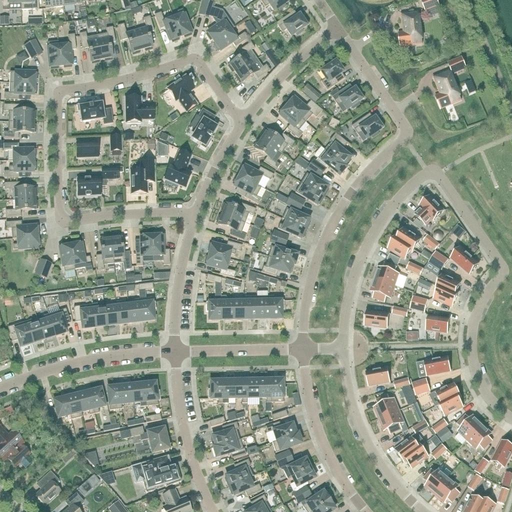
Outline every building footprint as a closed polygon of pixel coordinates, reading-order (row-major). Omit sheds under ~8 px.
[(1,0),(2,12),(21,11),(20,0),(1,0)] [(20,0),(21,11),(39,10),(38,0),(20,0)] [(44,0),(45,10),(64,8),(62,0),(44,0)] [(128,0),(122,0),(126,11),(132,10),(128,0)] [(258,0),(265,8),(269,6),(274,12),(278,9),(280,11),(285,7),(284,5),(291,0),(258,0)] [(425,13),(440,7),(436,0),(421,0),(425,13)] [(199,15),(205,17),(209,2),(203,1),(199,15)] [(210,19),(215,4),(209,2),(205,17),(210,19)] [(208,34),(206,35),(210,41),(212,40),(213,43),(230,31),(234,29),(228,20),(223,12),(213,9),(210,19),(212,19),(217,27),(207,34),(208,34)] [(190,34),(191,34),(182,11),(177,12),(179,17),(174,19),(181,38),(184,37),(185,39),(191,36),(190,34)] [(294,12),(276,24),(282,33),(286,31),(291,37),(295,34),(297,36),(303,32),(301,30),(309,25),(303,17),(301,18),(299,16),(297,17),(294,12)] [(400,48),(422,45),(418,13),(402,15),(404,34),(398,34),(400,48)] [(181,38),(174,19),(164,23),(161,14),(154,16),(160,30),(165,28),(171,42),(172,43),(179,41),(178,39),(181,38)] [(146,29),(136,32),(142,51),(145,50),(145,52),(152,50),(152,48),(148,34),(154,32),(150,18),(143,19),(146,29)] [(136,32),(126,35),(124,25),(117,27),(121,42),(127,40),(131,54),(132,54),(132,56),(139,54),(139,52),(142,51),(136,32)] [(25,27),(19,29),(23,40),(29,38),(25,27)] [(97,36),(102,61),(105,60),(105,62),(112,61),(112,59),(109,44),(115,43),(112,28),(106,30),(107,34),(97,36)] [(213,46),(217,52),(219,51),(219,52),(232,43),(235,48),(248,40),(244,34),(236,40),(230,31),(213,43),(215,45),(213,46)] [(99,62),(102,61),(97,36),(87,38),(86,34),(79,35),(82,50),(88,49),(91,63),(92,63),(92,65),(99,64),(99,62)] [(59,47),(61,67),(64,67),(64,69),(71,68),(71,66),(72,66),(70,51),(76,51),(74,36),(68,36),(69,46),(59,47)] [(30,44),(37,57),(42,54),(35,41),(30,44)] [(59,47),(58,42),(47,44),(50,68),(51,68),(51,70),(58,70),(58,68),(61,67),(59,47)] [(31,60),(37,57),(30,44),(24,47),(31,60)] [(235,75),(256,60),(250,52),(254,49),(251,44),(238,52),(241,57),(229,66),(230,66),(228,67),(232,73),(234,72),(235,75)] [(266,44),(261,47),(265,54),(271,50),(266,44)] [(24,53),(16,57),(20,64),(28,60),(24,53)] [(269,57),(264,62),(270,69),(275,64),(269,57)] [(256,60),(235,75),(237,77),(236,78),(240,84),(241,83),(242,84),(254,75),(257,80),(270,72),(266,66),(262,69),(256,60)] [(344,69),(338,60),(330,66),(329,64),(323,68),(324,70),(320,73),(325,80),(321,82),(327,91),(345,79),(340,72),(344,69)] [(467,71),(462,60),(448,66),(452,78),(467,71)] [(433,78),(441,95),(435,98),(440,110),(461,101),(449,72),(433,78)] [(35,75),(35,74),(10,73),(9,84),(34,85),(35,82),(37,82),(37,75),(35,75)] [(178,101),(186,113),(196,106),(188,94),(194,90),(185,78),(167,90),(176,103),(178,101)] [(34,88),(34,85),(9,84),(9,94),(4,94),(4,100),(19,101),(19,95),(34,96),(34,95),(36,95),(36,88),(34,88)] [(307,86),(302,92),(315,103),(320,97),(307,86)] [(336,89),(329,94),(331,98),(342,114),(351,108),(352,110),(358,106),(357,104),(364,99),(359,91),(355,93),(349,86),(339,93),(336,89)] [(305,108),(293,99),(291,98),(287,103),(288,105),(286,107),(305,123),(312,116),(316,119),(322,112),(311,102),(305,108)] [(125,100),(126,124),(141,123),(141,121),(153,120),(153,108),(140,108),(140,99),(125,100)] [(88,104),(77,106),(78,113),(80,113),(82,123),(103,120),(104,125),(112,124),(110,110),(102,112),(101,105),(89,107),(88,104)] [(8,123),(33,123),(33,120),(35,120),(35,113),(33,113),(33,112),(19,112),(19,106),(4,106),(3,112),(8,113),(8,123)] [(298,131),(305,123),(286,107),(284,109),(283,108),(278,113),(280,115),(279,115),(290,125),(286,129),(298,139),(302,134),(298,131)] [(210,125),(215,118),(202,111),(198,118),(203,121),(192,139),(201,145),(200,147),(206,150),(212,140),(210,139),(216,128),(210,125)] [(175,114),(169,118),(172,123),(178,119),(175,114)] [(366,140),(371,137),(372,139),(378,135),(377,133),(384,128),(378,119),(374,122),(369,115),(351,127),(357,136),(362,133),(366,140)] [(33,126),(33,123),(8,123),(8,133),(3,133),(3,140),(18,140),(18,134),(33,134),(33,133),(35,133),(35,126),(33,126)] [(261,140),(281,155),(287,146),(291,149),(295,143),(282,135),(279,140),(267,131),(266,132),(265,131),(261,137),(262,138),(261,140)] [(345,168),(351,161),(349,160),(351,158),(341,151),(347,144),(335,134),(329,142),(331,143),(324,151),(345,168)] [(166,143),(168,138),(161,135),(159,141),(166,143)] [(109,137),(110,153),(123,152),(122,136),(109,137)] [(281,155),(261,140),(259,143),(257,142),(253,148),(255,149),(254,149),(267,158),(263,163),(276,171),(280,166),(276,163),(281,155)] [(167,147),(157,143),(157,158),(167,157),(167,147)] [(76,145),(77,159),(98,158),(97,144),(76,145)] [(13,162),(33,162),(33,158),(35,158),(35,151),(33,151),(18,151),(18,145),(3,145),(3,152),(13,152),(13,162)] [(313,158),(318,149),(314,147),(309,156),(313,158)] [(288,149),(283,156),(289,161),(295,154),(288,149)] [(346,168),(345,168),(324,151),(317,159),(339,177),(346,168)] [(166,181),(164,187),(175,191),(178,186),(185,189),(191,175),(184,172),(190,158),(179,153),(173,168),(170,167),(165,180),(166,181)] [(310,166),(322,174),(326,169),(313,161),(310,166)] [(13,162),(13,168),(9,168),(9,172),(4,172),(4,179),(19,179),(19,173),(34,172),(36,172),(36,165),(34,165),(33,162),(13,162)] [(154,163),(141,163),(141,173),(131,173),(131,195),(147,194),(146,183),(154,183),(154,163)] [(319,179),(322,174),(310,166),(306,171),(319,179)] [(239,177),(257,186),(262,177),(270,182),(273,176),(260,169),(257,174),(244,167),(244,168),(242,167),(239,173),(240,174),(239,177)] [(77,181),(78,197),(100,196),(100,187),(106,187),(106,180),(118,180),(117,170),(102,171),(102,180),(99,180),(89,180),(89,179),(85,179),(85,180),(77,181)] [(324,198),(328,191),(327,190),(328,188),(307,175),(301,184),(324,198)] [(257,186),(239,177),(237,179),(236,179),(232,185),(234,186),(247,193),(244,199),(258,206),(261,200),(256,198),(261,188),(257,186)] [(15,201),(35,200),(35,197),(37,197),(36,190),(34,190),(34,189),(19,190),(19,184),(4,184),(4,191),(14,191),(15,201)] [(319,205),(324,198),(301,184),(295,193),(316,206),(318,205),(319,205)] [(288,200),(302,207),(305,202),(291,195),(288,200)] [(432,220),(434,222),(444,212),(429,197),(419,207),(421,209),(415,216),(425,227),(432,220)] [(35,200),(15,201),(15,211),(5,212),(6,218),(21,217),(20,211),(35,211),(35,210),(37,210),(37,203),(35,203),(35,200)] [(299,213),(302,207),(288,200),(286,206),(299,213)] [(222,215),(245,224),(249,215),(253,216),(256,210),(242,205),(239,210),(226,205),(225,206),(223,205),(221,212),(223,212),(222,215)] [(306,231),(310,223),(308,222),(309,220),(286,210),(282,220),(286,222),(306,231)] [(275,217),(269,214),(265,222),(272,224),(275,217)] [(241,234),(245,224),(222,215),(221,218),(219,217),(216,224),(218,225),(232,231),(229,236),(244,242),(246,236),(241,234)] [(263,222),(257,220),(254,227),(260,230),(263,222)] [(12,240),(17,240),(37,238),(37,235),(39,235),(38,228),(36,228),(36,227),(22,228),(21,222),(6,224),(7,230),(12,230),(12,240)] [(303,239),(306,231),(286,222),(284,227),(280,225),(277,230),(300,240),(301,238),(303,239)] [(460,238),(465,232),(458,227),(453,233),(460,238)] [(414,251),(421,240),(403,229),(398,237),(396,236),(394,239),(414,251)] [(272,238),(286,243),(288,237),(274,232),(272,238)] [(153,263),(163,262),(163,266),(170,266),(169,251),(163,251),(162,236),(162,234),(155,235),(155,237),(152,237),(153,263)] [(153,263),(152,237),(148,237),(148,235),(141,235),(141,237),(141,252),(135,252),(136,267),(142,267),(142,263),(153,263)] [(123,254),(121,239),(121,237),(113,238),(114,240),(111,240),(114,265),(124,264),(124,269),(131,268),(129,253),(123,254)] [(435,251),(439,246),(427,237),(424,241),(435,251)] [(13,251),(38,249),(38,248),(40,248),(39,241),(37,241),(37,238),(17,240),(18,245),(13,246),(13,251)] [(114,265),(111,240),(108,240),(107,238),(100,239),(101,241),(100,241),(102,256),(96,257),(97,272),(104,271),(103,266),(114,265)] [(284,248),(286,243),(272,238),(270,243),(284,248)] [(412,254),(414,251),(394,239),(387,249),(405,261),(410,253),(412,254)] [(70,246),(75,271),(85,269),(86,274),(92,273),(89,258),(84,259),(81,244),(80,244),(80,242),(73,244),(73,246),(70,246)] [(209,255),(228,261),(230,255),(235,256),(236,252),(241,253),(242,247),(227,243),(226,249),(212,245),(211,246),(209,245),(208,252),(210,253),(209,255)] [(75,271),(70,246),(67,247),(67,245),(60,246),(60,248),(59,248),(64,273),(75,271)] [(294,266),(297,255),(271,247),(268,258),(294,265),(293,266),(294,266)] [(470,276),(479,265),(460,248),(450,259),(470,276)] [(430,261),(432,258),(433,257),(424,252),(422,256),(430,261)] [(445,266),(448,261),(436,253),(433,257),(432,258),(445,266)] [(226,270),(228,261),(209,255),(208,258),(206,258),(204,265),(206,265),(206,266),(220,270),(219,276),(234,279),(235,273),(226,270)] [(390,255),(387,261),(398,266),(400,260),(390,255)] [(291,274),(293,266),(294,265),(268,258),(265,268),(263,267),(261,273),(276,278),(277,272),(289,275),(289,273),(291,274)] [(441,271),(445,266),(432,258),(430,261),(429,263),(441,271)] [(41,277),(46,263),(40,261),(35,275),(41,277)] [(46,279),(51,265),(46,263),(41,277),(46,279)] [(395,274),(397,268),(384,264),(382,270),(378,268),(374,280),(395,287),(399,275),(395,274)] [(407,269),(420,276),(423,271),(409,264),(407,269)] [(135,283),(135,277),(134,277),(134,275),(125,276),(126,284),(135,283)] [(458,297),(459,294),(457,293),(461,284),(442,275),(436,287),(458,297)] [(207,276),(206,281),(220,285),(222,279),(207,276)] [(391,299),(395,287),(374,280),(370,292),(374,293),(373,299),(384,303),(386,298),(391,299)] [(452,308),(458,297),(436,287),(435,290),(437,291),(433,300),(452,308)] [(269,320),(269,302),(269,297),(256,298),(257,320),(269,320)] [(269,297),(269,302),(269,320),(281,320),(281,311),(284,311),(284,302),(274,302),(274,297),(269,297)] [(245,321),(257,320),(256,298),(245,298),(245,303),(245,321)] [(426,308),(428,302),(413,298),(411,304),(426,308)] [(155,303),(152,304),(152,299),(140,300),(143,323),(154,321),(153,313),(156,313),(155,303)] [(13,307),(12,300),(4,301),(4,308),(13,307)] [(131,324),(143,323),(140,300),(134,301),(135,306),(129,306),(131,324)] [(131,324),(129,306),(121,307),(121,303),(115,303),(116,308),(117,308),(119,326),(131,324)] [(209,321),(221,321),(221,303),(206,304),(206,313),(208,313),(209,321)] [(221,321),(233,321),(233,303),(221,303),(221,321)] [(233,321),(245,321),(245,303),(233,303),(233,321)] [(105,309),(98,310),(97,304),(92,305),(92,311),(93,311),(95,328),(107,327),(105,309)] [(425,313),(426,308),(411,304),(410,309),(425,313)] [(92,311),(80,312),(80,307),(73,308),(75,323),(81,323),(82,330),(95,328),(93,311),(92,311)] [(107,327),(119,326),(117,308),(116,308),(105,309),(107,327)] [(407,318),(408,312),(393,309),(392,314),(407,318)] [(49,315),(56,337),(67,333),(65,326),(70,324),(66,310),(49,315)] [(387,330),(389,315),(366,312),(364,327),(387,330)] [(44,341),(56,337),(49,315),(43,317),(45,322),(39,324),(44,341)] [(448,335),(450,320),(428,317),(425,331),(448,335)] [(44,341),(39,324),(32,326),(30,321),(25,323),(27,327),(33,344),(44,341)] [(20,348),(33,344),(27,327),(25,323),(8,328),(12,343),(18,341),(20,348)] [(427,377),(451,373),(448,358),(424,363),(427,377)] [(368,388),(390,384),(387,369),(366,373),(368,388)] [(395,390),(410,386),(408,380),(394,384),(395,390)] [(414,391),(428,386),(426,380),(412,385),(414,391)] [(266,404),(271,404),(271,381),(259,382),(259,399),(266,399),(266,404)] [(283,404),(283,399),(286,399),(285,389),(283,389),(283,381),(271,381),(271,404),(283,404)] [(223,405),(223,400),(223,382),(210,383),(210,391),(208,391),(208,400),(218,400),(218,405),(223,405)] [(228,400),(235,400),(235,382),(223,382),(223,400),(223,405),(228,405),(228,400)] [(247,404),(247,400),(247,382),(235,382),(235,400),(242,400),(242,404),(247,404)] [(259,382),(247,382),(247,400),(259,399),(259,382)] [(158,406),(158,402),(160,401),(159,391),(157,392),(156,384),(143,385),(145,403),(146,408),(158,406)] [(439,406),(460,396),(454,384),(435,394),(439,402),(437,403),(439,406)] [(143,385),(131,387),(133,404),(140,404),(140,408),(146,408),(145,403),(143,385)] [(415,396),(430,392),(428,386),(414,391),(415,396)] [(121,406),(133,404),(131,387),(119,388),(121,406)] [(411,407),(417,404),(410,387),(402,390),(409,407),(411,407)] [(122,410),(121,406),(119,388),(107,389),(109,412),(122,410)] [(98,410),(105,408),(101,390),(89,393),(94,415),(99,414),(98,410)] [(89,416),(94,415),(89,393),(77,396),(81,413),(88,412),(89,416)] [(83,418),(81,413),(77,396),(65,399),(70,416),(71,421),(83,418)] [(394,400),(390,402),(388,396),(376,401),(378,407),(374,409),(379,420),(399,412),(394,400)] [(459,400),(461,399),(460,396),(439,406),(445,418),(463,408),(459,400)] [(58,419),(70,416),(65,399),(53,402),(55,409),(49,411),(53,425),(59,424),(58,419)] [(36,409),(29,400),(24,404),(31,413),(36,409)] [(421,414),(417,404),(411,407),(418,424),(425,421),(421,414)] [(285,411),(271,416),(273,422),(287,417),(285,411)] [(237,420),(235,416),(234,412),(227,415),(229,423),(237,420)] [(400,425),(404,423),(399,412),(379,420),(384,432),(388,430),(390,435),(402,431),(400,425)] [(160,415),(145,418),(146,424),(161,421),(160,415)] [(467,441),(482,426),(473,417),(470,420),(466,416),(457,425),(461,430),(458,433),(467,441)] [(211,429),(225,424),(223,418),(209,423),(211,429)] [(432,430),(436,435),(448,426),(444,421),(432,430)] [(415,435),(429,427),(426,422),(412,430),(415,435)] [(276,442),(298,435),(298,434),(297,434),(294,426),(293,427),(292,425),(280,429),(278,423),(264,428),(266,435),(273,432),(276,442)] [(213,449),(239,441),(236,431),(238,430),(236,424),(222,428),(223,434),(212,437),(213,439),(211,440),(214,448),(213,448),(213,449)] [(13,431),(8,436),(0,426),(0,457),(4,462),(8,459),(16,467),(20,463),(25,468),(33,461),(29,456),(30,454),(22,445),(24,443),(13,431)] [(488,438),(491,435),(482,426),(467,441),(476,450),(479,447),(484,451),(492,442),(488,438)] [(164,430),(144,435),(142,429),(120,435),(121,441),(140,436),(141,442),(149,440),(152,454),(169,450),(167,443),(167,442),(166,438),(166,437),(164,430)] [(260,431),(252,434),(254,440),(263,437),(260,431)] [(450,438),(445,431),(437,436),(443,443),(450,438)] [(298,435),(276,442),(272,444),(275,454),(301,445),(298,435)] [(419,444),(417,446),(412,438),(395,451),(402,461),(421,447),(419,444)] [(436,438),(431,441),(436,448),(441,444),(436,438)] [(239,441),(213,449),(216,459),(230,455),(231,460),(246,456),(244,450),(242,450),(239,441)] [(504,469),(511,453),(511,446),(502,442),(491,462),(504,469)] [(435,461),(446,451),(442,446),(431,456),(435,461)] [(412,470),(429,457),(421,447),(402,461),(404,464),(406,463),(412,470)] [(277,463),(291,458),(288,452),(274,458),(277,463)] [(95,453),(85,455),(83,457),(94,468),(99,467),(95,453)] [(177,468),(170,470),(166,458),(142,465),(142,464),(131,467),(136,484),(142,482),(146,494),(155,491),(154,489),(171,483),(172,486),(181,483),(177,468)] [(292,479),(312,469),(308,461),(306,462),(305,460),(294,465),(293,463),(291,458),(277,463),(279,469),(283,471),(288,481),(292,479)] [(480,476),(488,463),(483,460),(475,472),(480,476)] [(253,477),(249,468),(251,467),(248,461),(234,467),(236,473),(226,477),(226,479),(225,480),(228,488),(249,479),(253,477)] [(295,500),(308,492),(305,487),(304,485),(315,479),(314,477),(315,477),(312,469),(292,479),(295,484),(290,486),(294,494),(292,495),(295,500)] [(439,471),(436,474),(431,471),(423,480),(428,484),(425,488),(435,496),(448,479),(439,471)] [(35,496),(45,507),(61,493),(55,486),(59,482),(51,473),(40,483),(44,488),(35,496)] [(511,474),(507,473),(503,486),(510,488),(511,481),(511,474)] [(113,485),(110,474),(98,477),(107,487),(113,485)] [(78,489),(83,496),(99,482),(93,476),(78,489)] [(474,492),(482,479),(477,476),(469,489),(474,492)] [(249,479),(228,488),(232,496),(233,495),(234,497),(245,493),(247,498),(261,492),(259,486),(253,488),(249,479)] [(460,494),(455,490),(458,487),(448,479),(435,496),(444,503),(447,500),(452,504),(460,494)] [(265,493),(273,489),(271,484),(263,489),(265,493)] [(504,506),(508,491),(503,489),(498,504),(504,506)] [(190,511),(186,499),(179,502),(175,492),(163,497),(167,507),(163,509),(164,511),(190,511)] [(308,492),(295,500),(299,506),(301,505),(305,511),(313,511),(330,501),(325,493),(324,494),(323,493),(313,499),(308,492)] [(76,494),(66,503),(70,509),(66,511),(78,511),(76,510),(84,503),(76,494)] [(269,511),(270,511),(265,503),(267,502),(264,496),(250,504),(253,509),(248,511),(269,511)] [(481,498),(480,501),(472,497),(464,511),(478,511),(485,500),(481,498)] [(277,499),(272,501),(276,508),(281,505),(277,499)] [(110,511),(126,511),(116,500),(107,508),(110,511)] [(493,511),(496,506),(485,500),(478,511),(493,511)] [(313,511),(333,511),(335,511),(334,509),(335,508),(330,501),(313,511)]
